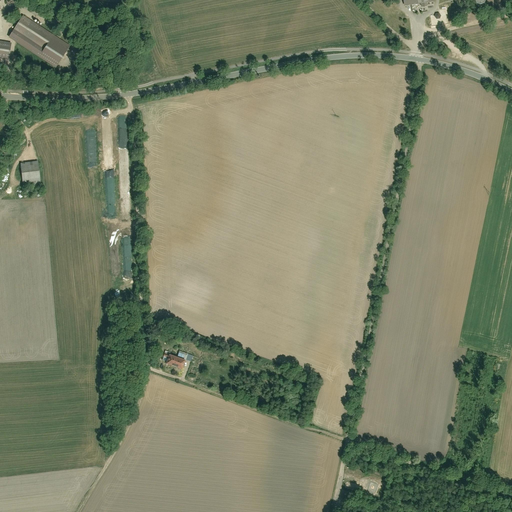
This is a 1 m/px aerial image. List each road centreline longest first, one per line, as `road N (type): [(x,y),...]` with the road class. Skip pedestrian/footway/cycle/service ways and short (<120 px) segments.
road 1 (unclassified): [(423,61),(348,441)]
road 2 (residential): [(126,96),(144,354),(154,371),(185,382)]
road 3 (tertiary): [(126,96),(304,63),(414,60)]
road 4 (track): [(185,382),(348,441)]
road 5 (track): [(511,497),(348,441)]
road 6 (residential): [(13,0),(74,30),(126,96)]
road 7 (tertiary): [(0,98),(126,96)]
